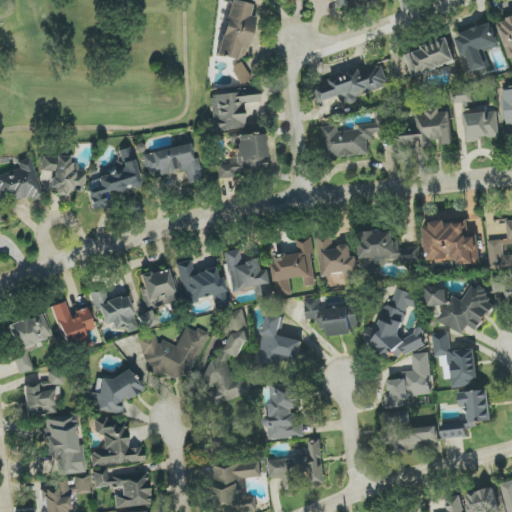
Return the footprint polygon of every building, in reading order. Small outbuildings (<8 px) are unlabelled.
[(252,18),(248,17),(251,0),(222,0),(223,2),(228,3),(216,56),(242,62),(252,18)] [(337,0),(338,8),(352,6),(350,0),(337,0)] [(511,17),(499,21),(508,57),(511,55),(511,17)] [(484,51),(500,46),(492,24),(456,36),(463,58),(469,56),(475,74),(490,69),(484,51)] [(412,77),(456,63),(449,40),(405,54),(412,77)] [(250,79),(241,62),(230,68),(240,85),(250,79)] [(330,80),(332,85),(314,90),(318,104),(340,97),(342,102),(389,88),(382,64),(330,80)] [(511,87),(502,88),(505,120),(508,119),(509,133),(511,132),(511,87)] [(458,106),(473,103),(469,88),(454,92),(458,106)] [(242,104),(260,102),(259,89),(209,94),(212,131),(244,128),(242,104)] [(369,155),(368,136),(393,134),(391,108),(383,109),(384,118),(376,118),(377,127),(339,130),(339,126),(323,127),(325,159),(369,155)] [(453,145),(450,112),(441,113),(440,109),(426,110),(426,114),(418,115),(419,129),(401,131),(402,147),(434,145),(433,141),(441,140),(442,146),(453,145)] [(500,139),(498,112),(488,112),(487,109),(463,111),(466,142),(500,139)] [(266,174),(265,134),(236,136),(237,163),(217,163),(218,176),(266,174)] [(198,158),(192,159),(189,145),(143,154),(148,178),(185,171),(188,184),(203,181),(198,158)] [(140,186),(130,148),(118,151),(123,171),(85,181),(94,211),(106,207),(103,196),(140,186)] [(41,172),(53,172),(51,196),(66,196),(66,188),(83,189),(84,171),(77,171),(78,164),(69,163),(69,158),(42,157),(41,172)] [(0,175),(0,206),(41,193),(30,158),(17,163),(19,169),(0,175)] [(488,242),(491,269),(511,266),(511,256),(505,257),(503,243),(511,242),(511,221),(507,222),(508,240),(488,242)] [(480,261),(478,237),(466,237),(465,222),(426,225),(428,264),(480,261)] [(422,263),(420,247),(399,249),(399,240),(394,240),(393,231),(359,234),(362,268),(395,265),(422,263)] [(351,246),(333,247),(333,235),(319,236),(320,274),(345,274),(345,281),(358,281),(357,257),(352,257),(351,246)] [(317,285),(310,238),(297,240),(299,253),(273,257),(278,297),(293,294),(290,280),(304,278),(305,287),(317,285)] [(262,260),(241,262),(240,250),(225,252),(230,292),(257,289),(258,298),(274,296),(271,270),(264,271),(262,260)] [(187,303),(212,296),(216,310),(229,307),(221,277),(217,278),(215,268),(194,273),(191,261),(177,264),(187,303)] [(138,276),(146,310),(178,302),(170,268),(138,276)] [(493,277),(493,294),(504,293),(504,304),(511,303),(511,284),(510,284),(510,276),(493,277)] [(441,323),(465,334),(469,326),(481,332),(494,303),(488,300),(491,293),(473,285),(465,302),(454,296),(441,323)] [(447,287),(426,290),(428,308),(449,305),(447,287)] [(127,295),(108,301),(104,289),(89,293),(96,313),(100,312),(104,325),(111,323),(113,330),(125,327),(127,332),(137,329),(127,295)] [(420,355),(426,330),(414,328),(411,340),(401,338),(408,306),(418,309),(421,296),(397,290),(393,308),(385,306),(379,331),(368,328),(364,345),(391,352),(392,349),(420,355)] [(50,307),(65,346),(84,339),(83,334),(94,329),(86,309),(69,315),(64,302),(50,307)] [(142,328),(157,325),(153,307),(146,309),(147,313),(139,315),(142,328)] [(253,395),(249,377),(234,381),(229,362),(232,355),(239,358),(245,344),(252,342),(243,309),(227,314),(232,334),(222,358),(210,361),(203,377),(205,386),(216,384),(218,391),(210,393),(213,405),(253,395)] [(303,340),(280,337),(283,316),(267,313),(259,364),(281,367),(282,360),(300,362),(303,340)] [(22,373),(33,369),(26,352),(37,348),(35,344),(51,338),(42,314),(5,327),(22,373)] [(207,333),(196,329),(195,332),(185,327),(176,347),(158,339),(157,342),(144,337),(137,352),(146,356),(141,366),(185,384),(207,333)] [(476,350),(452,351),(450,333),(434,335),(435,357),(449,356),(452,388),(479,386),(476,350)] [(413,354),(414,371),(401,372),(401,379),(389,380),(390,395),(386,395),(387,409),(407,407),(406,397),(433,396),(430,353),(413,354)] [(48,383),(38,383),(38,391),(54,390),(54,386),(63,385),(63,371),(48,371),(48,383)] [(122,413),(124,396),(140,398),(142,384),(130,383),(130,378),(96,375),(95,393),(88,393),(86,410),(122,413)] [(272,386),(273,417),(268,417),(269,440),(303,438),(302,414),(294,415),(294,409),(304,409),(303,384),(272,386)] [(37,392),(37,385),(24,386),(25,414),(54,414),(54,392),(37,392)] [(443,440),(468,438),(467,424),(492,422),(490,391),(459,393),(460,408),(467,407),(468,423),(442,425),(443,440)] [(438,427),(411,429),(410,412),(382,414),(385,451),(439,447),(438,427)] [(85,474),(83,445),(77,445),(75,418),(44,420),(46,457),(55,456),(56,475),(85,474)] [(143,463),(142,448),(128,448),(126,420),(94,422),(95,434),(103,434),(104,450),(90,451),(91,466),(143,463)] [(269,461),(270,479),(284,478),(285,492),(300,491),(299,473),(310,472),(311,485),(325,484),(322,439),(309,440),(310,458),(269,461)] [(245,479),(262,477),(260,461),(214,466),(218,511),(249,511),(257,511),(256,498),(248,499),(245,479)] [(150,505),(147,472),(107,475),(106,470),(92,471),(94,489),(121,486),(122,495),(114,496),(115,508),(150,505)] [(42,511),(76,511),(76,507),(70,507),(69,494),(91,492),(89,477),(73,478),(74,486),(68,487),(67,479),(53,481),(53,489),(41,491),(42,511)] [(511,511),(511,482),(502,484),(508,511),(511,511)] [(499,511),(495,489),(467,494),(470,511),(499,511)] [(446,499),(448,511),(464,511),(461,496),(446,499)]
